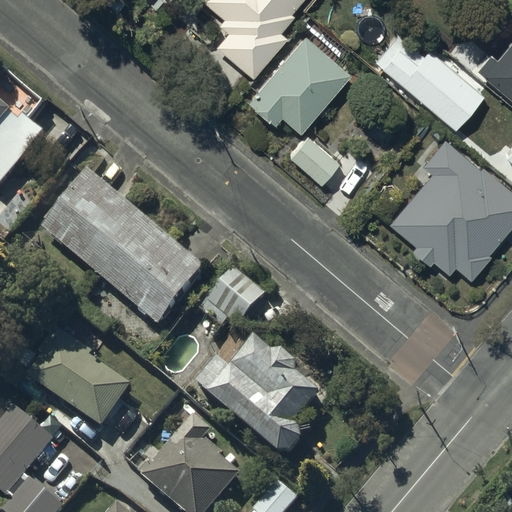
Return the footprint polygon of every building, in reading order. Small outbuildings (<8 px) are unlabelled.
[(203,0),(201,3),(222,21),(217,28),(226,36),(215,50),(250,80),(284,40),(279,35),(292,20),(288,17),(302,0),(203,0)] [(398,35),(373,65),(454,132),(484,95),(429,49),(423,56),(398,35)] [(488,58),(474,74),(511,107),(511,38),(492,61),(488,58)] [(347,75),(303,39),(246,106),(251,110),(249,112),(264,124),(265,123),(273,129),(280,121),(296,135),(347,75)] [(0,114),(0,195),(46,143),(24,124),(19,130),(0,114)] [(307,138),(287,160),(317,186),(337,164),(307,138)] [(444,144),(422,170),(429,176),(388,225),(415,247),(410,253),(427,268),(431,264),(447,278),(454,269),(469,282),(488,259),(487,258),(511,228),(511,197),(481,171),(479,174),(444,144)] [(88,183),(42,237),(157,333),(202,278),(88,183)] [(265,304),(233,278),(202,316),(222,332),(226,326),(239,336),(265,304)] [(43,363),(28,384),(101,435),(130,393),(91,366),(94,361),(56,335),(39,360),(43,363)] [(216,368),(194,395),(276,465),(278,465),(279,465),(280,465),(282,465),(283,465),(284,465),(285,465),(287,464),(288,464),(289,463),(290,463),(291,462),(292,461),(293,461),(294,460),(295,459),(296,458),(297,457),(297,456),(298,455),(298,453),(299,452),(299,451),(300,450),(300,448),(300,447),(300,446),(300,445),(300,443),(300,442),(299,441),(299,440),(299,438),(298,437),(297,436),(321,407),(296,386),(296,385),(297,384),(297,383),(297,382),(297,380),(297,379),(297,378),(297,377),(297,376),(296,375),(296,374),(295,373),(295,372),(294,371),(294,370),(293,369),(292,368),(291,367),(291,366),(290,366),(289,365),(288,364),(287,364),(286,363),(285,363),(284,363),(282,362),(281,362),(280,362),(279,362),(278,362),(277,362),(276,362),(274,362),(273,363),(256,348),(229,380),(216,368)] [(53,448),(12,415),(0,429),(0,500),(6,505),(53,448)] [(144,485),(143,487),(171,511),(218,511),(241,486),(219,466),(222,462),(207,448),(212,442),(192,424),(162,458),(142,440),(123,462),(141,477),(138,480),(144,485)] [(277,487),(257,511),(289,511),(296,503),(277,487)] [(61,511),(29,488),(11,511),(61,511)]
